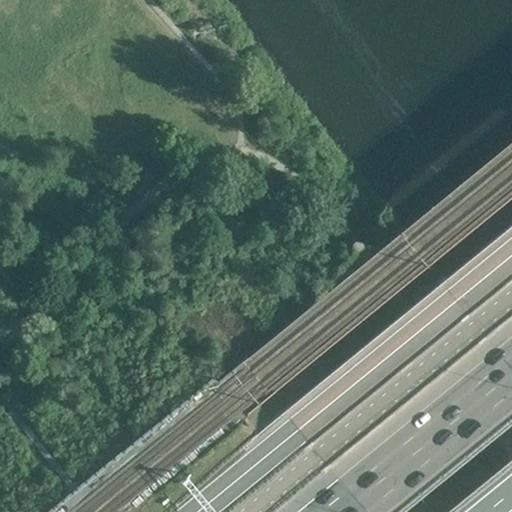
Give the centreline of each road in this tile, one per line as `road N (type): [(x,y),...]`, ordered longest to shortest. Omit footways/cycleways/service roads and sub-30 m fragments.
road 1 (unclassified): [(244,511),(511,292)]
road 2 (motorway): [(511,369),(339,511)]
